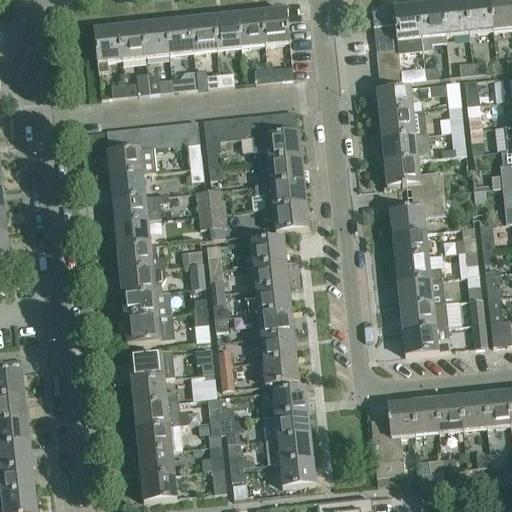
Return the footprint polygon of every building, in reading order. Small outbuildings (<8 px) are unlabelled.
[(511,0),(505,0),(490,2),(493,35),(511,33),(511,0)] [(493,35),(490,2),(465,4),(468,38),(493,35)] [(468,38),(465,4),(441,7),(445,40),(468,38)] [(441,7),(417,9),(421,43),(422,56),(433,55),(432,48),(445,47),(445,40),(441,7)] [(421,43),(417,9),(393,12),(394,13),(395,29),(396,40),(397,45),(421,43)] [(395,29),(394,13),(372,16),(374,31),(395,29)] [(261,16),(265,50),(290,47),(286,14),(261,16)] [(265,50),(261,16),(237,19),(241,52),(265,50)] [(241,52),(237,19),(212,21),(216,55),(241,52)] [(216,55),(212,21),(189,24),(193,57),(216,55)] [(189,24),(165,26),(169,60),(193,57),(189,24)] [(169,60),(165,26),(142,29),(145,62),(169,60)] [(145,62),(142,29),(117,31),(121,65),(145,62)] [(395,29),(374,31),(375,42),(396,40),(395,29)] [(121,65),(117,31),(94,34),(98,76),(109,75),(108,66),(121,65)] [(397,45),(396,40),(375,42),(376,54),(398,52),(397,45)] [(399,63),(398,52),(376,54),(377,65),(399,63)] [(399,63),(377,65),(379,77),(400,75),(399,63)] [(486,66),(472,68),(473,79),(488,78),(486,66)] [(473,79),(472,68),(460,69),(461,81),(473,79)] [(424,73),(425,85),(441,83),(439,71),(424,73)] [(267,74),(269,86),(282,84),(281,72),(267,74)] [(424,73),(400,76),(401,87),(425,85),(424,73)] [(269,86),(267,74),(255,75),(256,87),(269,86)] [(400,76),(400,75),(379,77),(380,89),(401,87),(400,76)] [(171,79),(173,96),(197,93),(196,76),(171,79)] [(233,77),(219,79),(220,91),(234,89),(233,77)] [(173,96),(171,79),(159,80),(159,85),(160,97),(173,96)] [(220,91),(219,79),(207,80),(208,92),(220,91)] [(511,81),(502,82),(504,106),(511,104),(511,81)] [(477,85),(464,86),(467,110),(479,109),(477,85)] [(123,88),(124,101),(139,99),(138,87),(123,88)] [(450,112),(462,111),(459,87),(434,89),(434,97),(449,96),(450,112)] [(124,101),(123,88),(111,90),(113,102),(124,101)] [(420,103),(410,105),(409,92),(377,95),(379,119),(421,114),(420,103)] [(464,135),(462,111),(450,112),(453,136),(464,135)] [(424,114),(421,114),(379,119),(382,143),(427,138),(424,114)] [(285,138),(297,137),(295,116),(282,117),(285,138)] [(285,138),(282,117),(272,118),(275,140),(285,138)] [(272,118),(261,119),(263,141),(275,140),(272,118)] [(263,141),(261,119),(249,121),(252,142),(263,141)] [(249,121),(238,122),(240,143),(247,142),(252,142),(249,121)] [(471,134),(484,133),(482,121),(470,123),(471,134)] [(240,143),(238,122),(227,123),(229,144),(240,143)] [(227,123),(215,124),(217,146),(229,144),(227,123)] [(217,146),(215,124),(204,125),(206,147),(217,146)] [(188,150),(189,150),(200,148),(198,126),(185,127),(188,150)] [(188,150),(185,127),(174,128),(177,151),(188,150)] [(177,151),(174,128),(163,129),(166,152),(177,151)] [(166,152),(163,129),(152,130),(154,153),(166,152)] [(152,130),(141,131),(143,154),(154,153),(152,130)] [(143,154),(141,131),(130,133),(132,154),(141,153),(141,155),(143,154)] [(132,154),(130,133),(118,134),(121,155),(132,154)] [(484,133),(471,134),(473,149),(485,147),(484,133)] [(121,155),(118,134),(107,135),(109,157),(121,155)] [(466,158),(464,135),(453,136),(455,159),(466,158)] [(252,142),(247,142),(248,157),(267,155),(268,166),(302,162),(299,137),(297,137),(285,138),(275,140),(263,141),(252,142)] [(427,138),(382,143),(385,167),(416,164),(429,163),(427,138)] [(220,170),(217,146),(206,147),(208,171),(220,170)] [(202,171),(200,148),(189,150),(191,172),(202,171)] [(121,155),(109,157),(107,157),(109,181),(143,177),(141,155),(141,153),(132,154),(121,155)] [(511,153),(501,155),(502,170),(499,170),(500,176),(491,177),(492,192),(502,191),(511,190),(511,153)] [(304,186),(302,162),(268,166),(271,189),(304,186)] [(418,179),(416,164),(385,167),(387,192),(402,190),(402,192),(406,191),(406,190),(415,189),(416,200),(443,197),(441,177),(418,179)] [(221,184),(220,170),(208,171),(210,185),(221,184)] [(202,171),(191,172),(193,188),(204,187),(202,171)] [(146,201),(143,177),(109,181),(112,205),(146,201)] [(304,186),(271,189),(257,191),(258,202),(267,201),(268,213),(307,209),(304,186)] [(504,214),(509,213),(510,228),(511,227),(511,190),(502,191),(504,214)] [(210,219),(225,218),(222,195),(208,197),(210,219)] [(210,219),(208,197),(200,198),(203,219),(210,219)] [(443,197),(416,200),(417,213),(409,214),(409,213),(404,213),(404,214),(390,216),(392,239),(424,236),(423,221),(446,219),(443,197)] [(167,199),(146,201),(112,205),(114,229),(148,225),(160,224),(159,205),(167,204),(167,199)] [(307,209),(268,213),(265,214),(266,226),(274,225),(275,237),(309,234),(307,209)] [(225,218),(210,219),(212,232),(226,230),(225,218)] [(212,232),(210,219),(203,219),(205,233),(212,232)] [(151,249),(148,225),(114,229),(117,252),(151,249)] [(484,255),(495,254),(493,232),(481,233),(484,255)] [(466,256),(477,255),(475,234),(463,235),(464,244),(466,256)] [(424,236),(392,239),(395,264),(427,260),(424,236)] [(0,264),(10,264),(8,239),(0,239),(0,264)] [(253,271),(286,267),(284,242),(250,246),(253,271)] [(464,244),(455,245),(456,257),(458,257),(466,256),(464,244)] [(117,252),(120,277),(153,273),(153,274),(165,273),(164,257),(156,258),(155,248),(151,249),(117,252)] [(210,276),(222,274),(220,251),(207,253),(210,276)] [(497,270),(495,254),(484,255),(486,271),(497,270)] [(477,255),(466,256),(468,281),(480,280),(477,255)] [(191,269),(205,268),(204,260),(190,261),(191,269)] [(429,284),(427,260),(395,264),(397,287),(429,284)] [(289,292),(286,267),(253,271),(255,295),(289,292)] [(206,280),(205,268),(191,269),(192,281),(206,280)] [(153,273),(120,277),(122,300),(156,296),(155,288),(166,282),(165,273),(153,274),(153,273)] [(222,274),(210,276),(212,300),(225,298),(222,274)] [(489,302),(502,301),(505,300),(503,277),(487,279),(489,302)] [(480,280),(468,281),(471,304),(482,303),(480,280)] [(442,282),(429,284),(397,287),(400,311),(432,307),(444,306),(442,282)] [(289,292),(255,295),(249,296),(252,320),(292,316),(289,292)] [(156,296),(122,300),(125,325),(158,321),(171,320),(169,295),(156,296)] [(225,298),(212,300),(215,324),(228,322),(225,298)] [(504,325),(502,301),(489,302),(491,326),(504,325)] [(482,303),(471,304),(472,317),(484,316),(482,303)] [(196,317),(210,316),(209,305),(195,307),(196,317)] [(434,332),(432,307),(400,311),(402,335),(434,332)] [(210,316),(196,317),(197,326),(211,325),(210,316)] [(292,316),(252,320),(248,320),(249,332),(255,331),(257,343),(294,339),(292,316)] [(125,325),(127,349),(147,347),(161,345),(174,344),(171,320),(158,321),(125,325)] [(228,322),(215,324),(216,336),(229,335),(228,322)] [(465,341),(466,354),(487,352),(485,328),(473,329),(474,340),(465,341)] [(435,332),(434,332),(402,335),(405,360),(450,355),(448,331),(435,332)] [(494,351),(505,350),(504,337),(493,338),(494,351)] [(294,339),(257,343),(253,343),(254,355),(261,354),(263,366),(297,363),(294,339)] [(220,371),(233,370),(230,347),(217,348),(220,371)] [(164,383),(174,382),(172,358),(128,362),(131,387),(164,383)] [(299,387),(297,363),(263,366),(265,390),(299,387)] [(203,379),(217,378),(215,366),(202,367),(203,379)] [(236,397),(233,370),(220,371),(223,398),(236,397)] [(0,401),(25,399),(22,375),(7,376),(7,375),(3,375),(3,377),(0,376),(0,401)] [(218,389),(217,378),(203,379),(205,390),(218,389)] [(167,406),(177,405),(174,382),(164,383),(131,387),(133,410),(167,406)] [(275,419),(308,416),(305,392),(272,396),(275,419)] [(507,397),(483,399),(486,430),(510,428),(507,397)] [(0,425),(27,423),(25,399),(0,401),(0,425)] [(483,399),(460,401),(463,433),(486,430),(483,399)] [(460,401),(437,404),(440,435),(463,433),(460,401)] [(437,404),(412,406),(415,437),(440,435),(437,404)] [(177,405),(167,406),(133,410),(136,433),(169,430),(188,428),(186,412),(178,413),(177,405)] [(222,425),(221,415),(220,406),(209,407),(211,426),(222,425)] [(415,437),(412,406),(388,409),(389,424),(371,426),(377,482),(401,480),(399,466),(403,466),(400,439),(415,437)] [(222,425),(235,423),(234,413),(221,415),(222,425)] [(311,440),(308,416),(275,419),(277,443),(311,440)] [(0,449),(29,446),(27,423),(0,425),(0,449)] [(235,423),(222,425),(224,441),(237,439),(235,423)] [(224,441),(222,425),(211,426),(212,442),(224,441)] [(208,429),(198,430),(199,438),(209,437),(208,429)] [(172,454),(169,430),(136,433),(138,457),(172,454)] [(311,440),(277,443),(280,468),(313,464),(311,440)] [(280,468),(277,443),(265,445),(268,469),(280,468)] [(29,446),(0,449),(0,473),(32,470),(29,446)] [(212,474),(224,473),(221,448),(209,450),(212,474)] [(230,472),(242,471),(240,448),(228,449),(230,472)] [(174,478),(172,454),(138,457),(141,482),(174,478)] [(503,457),(489,458),(490,471),(504,469),(503,457)] [(490,471),(489,458),(477,460),(478,472),(490,471)] [(455,462),(442,463),(443,476),(457,474),(455,462)] [(443,476),(442,463),(429,465),(430,477),(443,476)] [(316,489),(313,464),(280,468),(282,492),(316,489)] [(32,470),(0,473),(0,484),(1,498),(35,494),(32,470)] [(242,471),(230,472),(231,486),(244,485),(242,471)] [(224,473),(212,474),(214,498),(226,497),(224,473)] [(174,478),(141,482),(144,507),(177,503),(174,478)] [(36,511),(35,494),(1,498),(2,511),(36,511)] [(372,511),(371,502),(317,507),(317,511),(372,511)]
